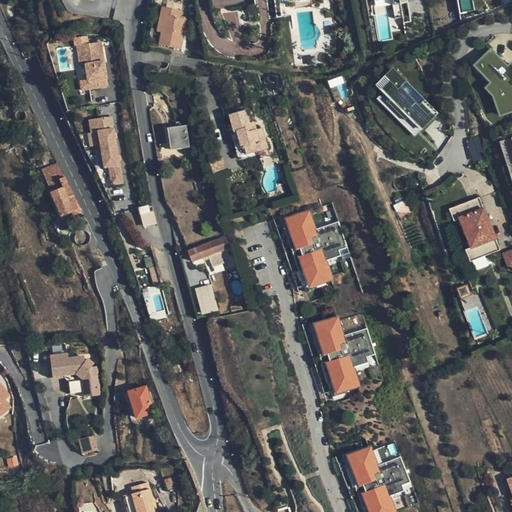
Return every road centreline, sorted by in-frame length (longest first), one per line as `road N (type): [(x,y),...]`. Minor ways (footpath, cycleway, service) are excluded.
road 1 (secondary): [(0,25),(131,302),(177,424),(192,448),(213,460)]
road 2 (tertiary): [(213,460),(214,412),(134,73),(141,0)]
road 3 (unknown): [(343,511),(261,233)]
road 4 (unknown): [(118,276),(108,290),(108,444),(90,456),(71,454),(52,392)]
road 5 (residential): [(437,170),(455,158),(460,138),(459,55),(481,31),(511,28)]
road 6 (unknown): [(133,53),(204,68),(230,160)]
road 7 (unknown): [(211,0),(222,31),(234,43),(257,46),(275,34),(273,0)]
